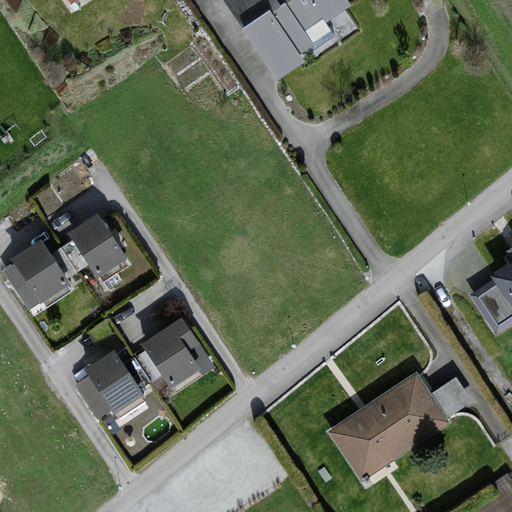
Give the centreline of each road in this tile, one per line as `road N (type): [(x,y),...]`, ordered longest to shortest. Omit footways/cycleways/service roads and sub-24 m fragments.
road 1 (unknown): [(207,6),(389,283),(511,450)]
road 2 (residential): [(511,180),(112,511)]
road 3 (unknown): [(95,168),(244,405)]
road 4 (unknown): [(0,292),(144,486)]
